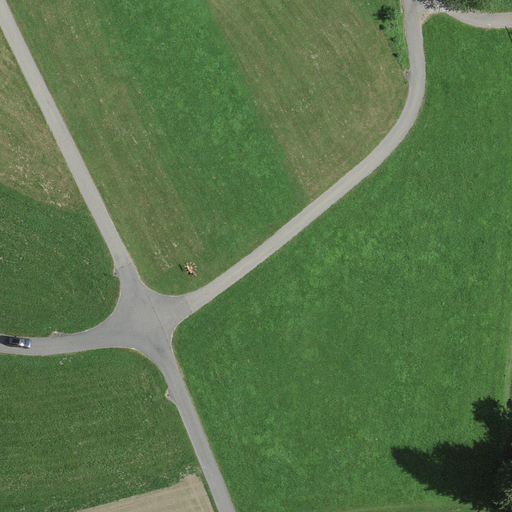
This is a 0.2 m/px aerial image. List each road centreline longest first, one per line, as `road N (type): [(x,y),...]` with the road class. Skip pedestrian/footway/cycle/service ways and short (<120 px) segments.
road 1 (track): [(411,0),(417,84),(392,139),(225,281),(150,322)]
road 2 (unclassified): [(225,511),(150,322)]
road 3 (unclassified): [(0,342),(45,346),(150,322)]
